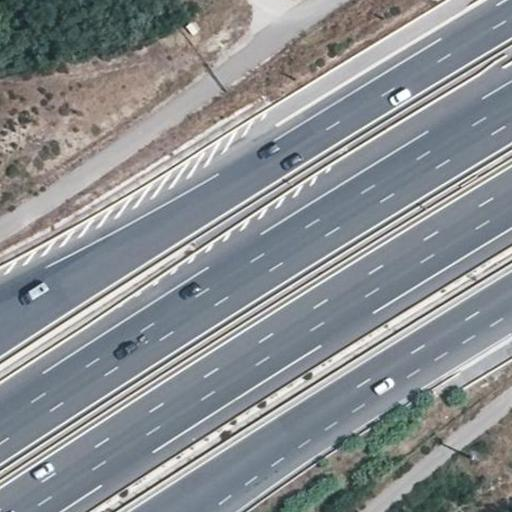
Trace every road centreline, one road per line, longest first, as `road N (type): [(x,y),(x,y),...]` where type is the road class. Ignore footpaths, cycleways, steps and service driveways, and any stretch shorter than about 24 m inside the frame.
road 1 (motorway): [(511,112),(0,433)]
road 2 (motorway): [(511,17),(0,321)]
road 3 (motorway): [(13,511),(511,197)]
road 4 (motorway): [(180,511),(511,303)]
